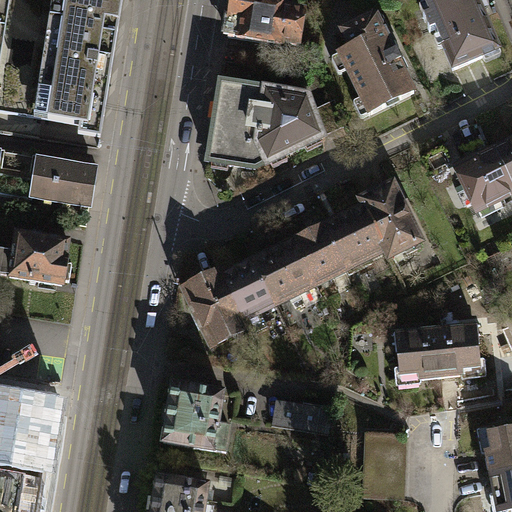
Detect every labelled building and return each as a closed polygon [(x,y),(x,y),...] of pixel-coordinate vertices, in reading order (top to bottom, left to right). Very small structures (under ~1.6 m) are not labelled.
[(60,0),(41,120),(80,126),(79,136),(100,139),(122,0),(60,0)] [(271,0),(236,0),(231,37),(282,45),(282,42),(298,45),(303,13),(284,10),(286,2),(271,0)] [(422,0),(453,71),(500,52),(477,0),(422,0)] [(367,117),(415,93),(378,20),(370,19),(341,33),(350,51),(339,56),(367,117)] [(222,84),(210,162),(256,170),(321,136),(311,112),(305,97),(222,84)] [(333,101),(311,112),(321,136),(343,125),(333,101)] [(511,141),(493,150),(511,189),(511,141)] [(511,193),(511,189),(493,150),(455,169),(475,211),(511,193)] [(0,194),(89,207),(94,168),(38,160),(35,181),(0,175),(0,194)] [(361,200),(364,206),(385,249),(389,258),(404,251),(407,255),(421,248),(418,243),(421,242),(393,185),(361,200)] [(385,249),(364,206),(323,226),(345,269),(385,249)] [(345,269),(323,226),(293,242),(315,285),(345,269)] [(69,241),(16,233),(12,253),(0,251),(0,275),(62,285),(62,282),(69,283),(72,262),(66,262),(69,241)] [(315,285),(293,242),(254,261),(276,304),(315,285)] [(276,304),(254,261),(222,277),(244,321),(276,304)] [(244,321),(222,277),(219,272),(187,288),(186,294),(211,345),(247,327),(244,321)] [(462,369),(480,368),(477,326),(436,329),(440,378),(463,376),(462,369)] [(418,380),(440,378),(436,329),(396,332),(399,376),(418,375),(418,380)] [(170,386),(162,443),(227,452),(230,428),(217,426),(222,394),(170,386)] [(0,475),(40,482),(52,406),(0,396),(0,475)] [(276,402),(271,429),(327,438),(331,412),(276,402)] [(484,451),(489,474),(511,469),(511,428),(487,433),(490,450),(484,451)] [(398,435),(366,435),(365,499),(398,499),(398,435)] [(499,494),(501,511),(503,511),(511,510),(511,469),(489,474),(492,495),(499,494)] [(0,511),(34,511),(40,482),(0,475),(0,511)] [(157,478),(151,511),(203,511),(207,485),(157,478)]
